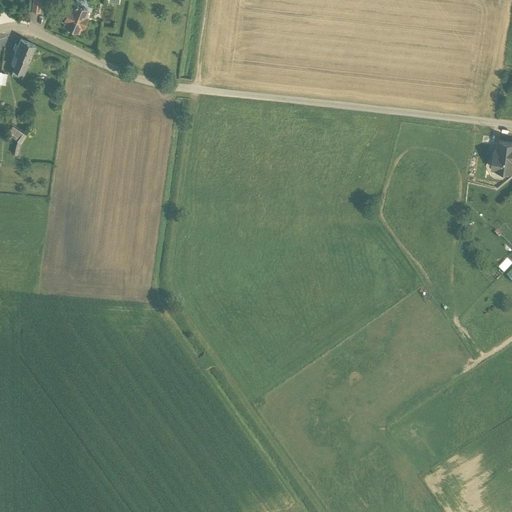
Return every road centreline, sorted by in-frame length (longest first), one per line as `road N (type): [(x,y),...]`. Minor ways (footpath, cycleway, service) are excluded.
road 1 (track): [(323,511),(174,300),(169,277),(194,90)]
road 2 (unclassified): [(71,51),(140,82),(511,127)]
